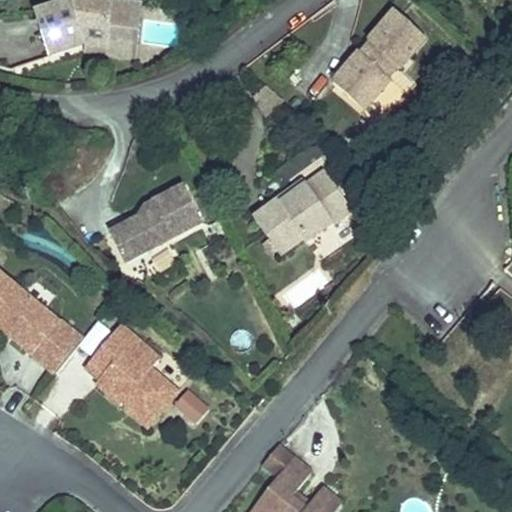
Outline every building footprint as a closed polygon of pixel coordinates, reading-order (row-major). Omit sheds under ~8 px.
[(45,43),(84,31),(106,34),(108,28),(129,32),(133,0),(36,0),(32,1),(45,43)] [(106,34),(84,31),(83,40),(136,47),(143,0),(133,0),(129,32),(108,28),(106,34)] [(385,70),(394,59),(398,62),(426,30),(395,3),(369,33),(374,37),(364,48),(359,44),(331,76),(362,103),(388,73),(385,70)] [(369,33),(359,44),(364,48),(374,37),(369,33)] [(270,118),(284,101),(265,87),(252,104),(270,118)] [(392,120),(402,98),(386,90),(375,112),(392,120)] [(276,197),(271,190),(248,205),(275,244),(298,228),(301,232),(344,203),(319,167),(300,180),(276,197)] [(296,173),(271,190),(276,197),(300,180),(296,173)] [(156,207),(110,230),(124,256),(197,219),(179,185),(151,198),(156,207)] [(1,269),(0,269),(0,317),(3,320),(0,323),(28,346),(55,313),(1,269)] [(316,287),(326,280),(323,275),(313,282),(316,287)] [(145,360),(154,349),(116,317),(80,359),(95,371),(97,369),(120,389),(121,400),(142,417),(172,382),(145,360)] [(234,337),(237,354),(255,351),(252,334),(234,337)] [(120,389),(97,369),(95,371),(92,375),(115,395),(120,389)] [(189,390),(173,407),(193,427),(210,410),(189,390)] [(304,462),(286,448),(240,507),(247,511),(319,511),(333,494),(315,479),(299,498),(285,487),(304,462)]
